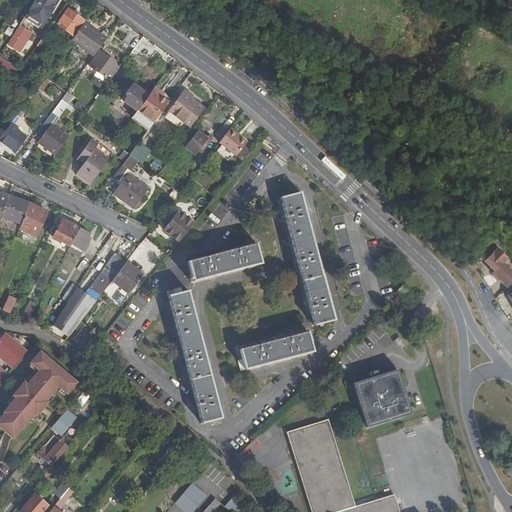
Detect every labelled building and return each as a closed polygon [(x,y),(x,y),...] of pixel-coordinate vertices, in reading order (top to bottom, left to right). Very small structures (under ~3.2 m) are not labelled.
[(57,2),(55,0),(35,0),(30,8),(23,20),(36,30),(47,16),(57,2)] [(70,0),(55,0),(57,2),(47,16),(50,18),(60,3),(65,7),(70,0)] [(78,8),(84,0),(74,0),(72,3),(78,8)] [(83,21),(69,9),(58,24),(73,35),(83,21)] [(72,39),(94,55),(107,38),(85,21),(72,39)] [(19,53),(32,33),(19,24),(6,44),(19,53)] [(90,66),(98,72),(105,78),(116,64),(100,51),(90,66)] [(0,71),(13,78),(19,70),(0,59),(0,71)] [(105,78),(98,72),(95,76),(102,82),(105,78)] [(48,82),(43,79),(37,86),(42,90),(48,82)] [(136,111),(147,95),(132,84),(125,93),(128,95),(123,101),(136,111)] [(164,91),(157,86),(152,93),(159,98),(164,91)] [(66,92),(70,95),(74,89),(70,87),(66,92)] [(193,97),(185,91),(169,112),(190,127),(204,110),(191,99),(193,97)] [(73,98),(70,95),(66,92),(61,100),(68,105),(73,98)] [(159,98),(152,93),(138,110),(154,122),(167,105),(159,98)] [(66,108),(68,105),(61,100),(52,112),(57,116),(58,117),(66,108)] [(82,112),(85,105),(76,101),(73,108),(82,112)] [(57,116),(52,112),(35,134),(40,139),(51,125),(57,116)] [(169,112),(165,118),(176,126),(181,120),(169,112)] [(24,136),(9,124),(4,130),(0,135),(0,140),(13,150),(24,136)] [(38,141),(56,155),(69,138),(51,125),(40,139),(38,141)] [(205,138),(195,130),(183,145),(195,154),(198,151),(201,153),(212,139),(208,136),(205,138)] [(240,139),(229,130),(216,146),(234,160),(238,156),(243,160),(251,150),(246,146),(249,141),(243,137),(240,139)] [(118,138),(113,143),(124,151),(129,155),(133,149),(118,138)] [(92,140),(80,156),(85,160),(82,164),(75,174),(89,185),(108,160),(94,149),(98,145),(92,140)] [(129,155),(141,164),(150,151),(138,143),(133,149),(129,155)] [(129,155),(124,151),(120,156),(125,160),(129,155)] [(85,160),(80,156),(77,159),(82,164),(85,160)] [(122,165),(113,176),(118,180),(125,171),(128,174),(130,171),(122,165)] [(125,171),(118,180),(121,183),(113,194),(132,209),(147,189),(128,174),(125,171)] [(334,319),(301,192),(280,197),(314,324),(334,319)] [(0,222),(2,217),(9,199),(0,195),(0,222)] [(9,199),(2,217),(22,225),(30,204),(10,196),(9,199)] [(49,213),(30,204),(22,225),(21,229),(31,234),(32,232),(38,235),(49,213)] [(163,230),(178,241),(193,223),(186,218),(191,212),(183,205),(173,217),(170,215),(165,221),(168,224),(163,230)] [(70,245),(79,229),(62,220),(52,237),(69,246),(70,245)] [(89,233),(80,228),(79,229),(70,245),(85,253),(93,241),(87,238),(89,233)] [(49,244),(66,253),(69,246),(52,237),(49,244)] [(261,262),(256,243),(187,261),(193,281),(261,262)] [(490,271),(508,289),(511,284),(511,266),(503,257),(506,254),(500,248),(486,262),(492,268),(490,271)] [(51,323),(69,337),(112,281),(126,263),(115,254),(85,293),(76,286),(70,295),(51,323)] [(126,263),(112,281),(128,294),(144,275),(127,261),(126,263)] [(359,274),(349,276),(353,296),(363,294),(359,274)] [(67,292),(70,295),(76,286),(72,284),(67,292)] [(403,298),(407,294),(410,292),(403,285),(396,291),(403,298)] [(221,417),(188,290),(169,295),(203,422),(221,417)] [(3,312),(12,314),(16,298),(7,296),(3,312)] [(24,312),(30,315),(36,304),(30,300),(24,312)] [(314,351),(308,330),(239,348),(245,369),(314,351)] [(28,343),(21,335),(16,341),(6,333),(0,340),(0,355),(13,366),(27,350),(24,348),(28,343)] [(75,380),(39,350),(29,362),(37,369),(26,383),(24,380),(12,394),(15,397),(4,411),(5,412),(0,417),(0,426),(13,437),(58,384),(66,391),(75,380)] [(106,371),(101,366),(96,373),(100,377),(106,371)] [(393,390),(402,387),(396,369),(352,383),(365,426),(410,412),(405,395),(396,398),(393,390)] [(124,393),(118,387),(102,406),(108,411),(124,393)] [(405,395),(402,387),(393,390),(396,398),(405,395)] [(73,416),(66,409),(65,410),(51,426),(59,432),(73,416)] [(354,506),(326,420),(284,432),(310,511),(333,511),(336,511),(400,511),(394,494),(354,506)] [(51,466),(53,464),(68,446),(54,434),(37,452),(51,466)] [(51,466),(42,478),(46,481),(57,467),(53,464),(51,466)] [(18,466),(10,475),(16,481),(24,471),(18,466)] [(56,503),(57,501),(74,481),(68,477),(50,498),(56,503)] [(192,511),(206,496),(192,483),(174,504),(183,511),(192,511)] [(39,511),(47,504),(35,493),(20,510),(21,511),(39,511)] [(215,498),(204,511),(205,511),(212,511),(221,503),(215,498)] [(225,506),(232,511),(238,511),(242,506),(231,498),(225,506)]
